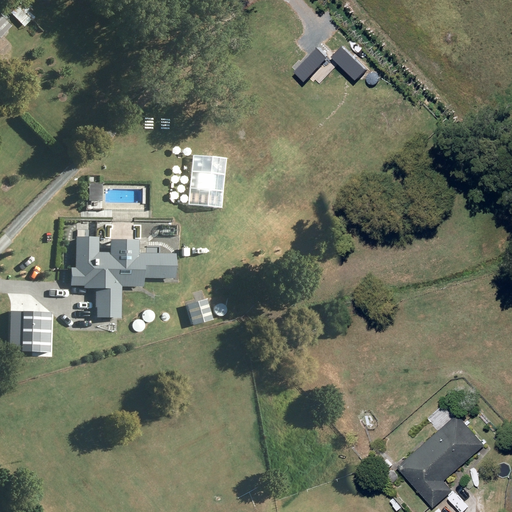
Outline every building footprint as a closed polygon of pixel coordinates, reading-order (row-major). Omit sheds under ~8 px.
[(17,7),(9,14),(23,28),(31,21),(17,7)] [(99,185),(85,185),(86,202),(99,202),(99,185)] [(84,239),(73,238),(72,269),(68,269),(67,278),(68,287),(81,287),(81,290),(92,290),(92,309),(93,309),(93,319),(106,320),(119,319),(119,288),(140,288),(140,279),(172,280),(172,265),(173,265),(173,255),(135,254),(136,241),(120,242),(107,240),(107,254),(96,253),(96,238),(84,239)] [(194,303),(184,306),(190,327),(200,324),(210,321),(204,300),(194,303)] [(222,302),(211,307),(218,319),(228,314),(222,302)] [(478,381),(472,386),(481,396),(487,391),(478,381)] [(371,431),(373,431),(380,425),(378,424),(380,422),(372,414),(363,423),(371,431)] [(444,481),(485,445),(457,414),(398,467),(434,508),(453,491),(444,481)] [(366,450),(360,455),(363,459),(369,454),(366,450)] [(387,460),(383,464),(388,469),(391,465),(387,460)]
